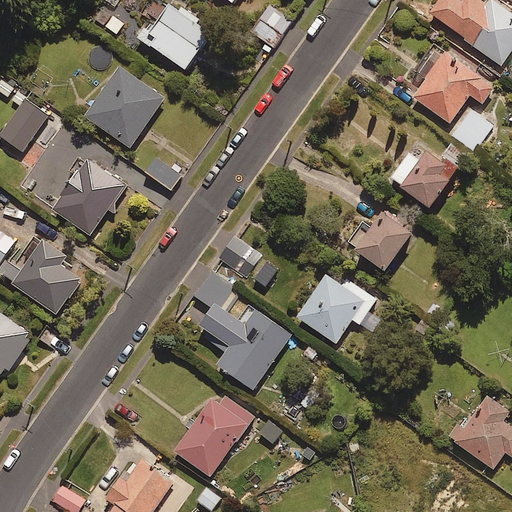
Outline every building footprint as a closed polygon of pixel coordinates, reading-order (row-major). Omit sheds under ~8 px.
[(102,0),(101,1),(114,10),(121,0),(102,0)] [(465,0),(462,5),(455,0),(442,0),(431,16),(502,68),(511,52),(511,16),(491,2),(486,8),(474,0),(465,0)] [(214,31),(174,3),(157,27),(151,23),(139,40),(185,73),(214,31)] [(292,24),(270,8),(252,35),(274,50),(292,24)] [(494,93),(438,53),(420,77),(428,82),(414,101),(450,127),(471,98),(483,107),(494,93)] [(54,71),(37,60),(27,76),(44,87),(54,71)] [(164,101),(120,71),(86,119),(131,150),(164,101)] [(52,117),(20,92),(15,100),(24,107),(2,136),(25,153),(52,117)] [(475,106),(453,138),(476,154),(498,122),(475,106)] [(410,155),(392,182),(402,189),(400,191),(431,212),(457,175),(428,155),(422,163),(410,155)] [(58,211),(94,236),(129,187),(92,161),(58,211)] [(182,178),(157,161),(147,175),(172,192),(182,178)] [(413,236),(384,215),(375,229),(363,221),(345,245),(386,275),(413,236)] [(0,267),(17,243),(0,230),(0,267)] [(69,259),(38,237),(24,257),(19,253),(4,275),(59,315),(84,281),(63,266),(69,259)] [(234,238),(220,258),(245,275),(259,256),(234,238)] [(224,314),(239,293),(210,271),(191,295),(213,312),(199,332),(229,353),(218,369),(253,393),(292,338),(249,309),(239,324),(224,314)] [(343,287),(327,276),(298,321),(337,346),(353,321),(360,326),(377,301),(347,281),(343,287)] [(36,337),(0,311),(0,371),(8,377),(36,337)] [(254,420),(218,393),(174,452),(210,479),(254,420)] [(510,414),(486,396),(452,441),(493,472),(506,455),(511,459),(511,429),(503,423),(510,414)] [(154,511),(173,486),(141,463),(131,476),(127,473),(108,501),(117,507),(113,511),(154,511)] [(461,511),(474,494),(441,471),(412,511),(461,511)] [(79,511),(86,502),(62,487),(53,502),(70,511),(79,511)] [(211,511),(221,500),(208,488),(197,500),(210,511),(211,511)]
